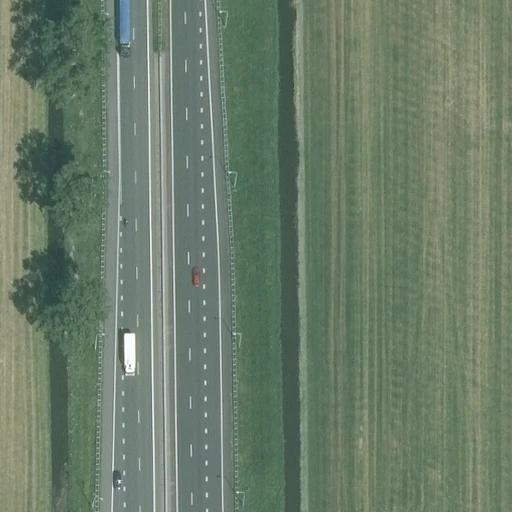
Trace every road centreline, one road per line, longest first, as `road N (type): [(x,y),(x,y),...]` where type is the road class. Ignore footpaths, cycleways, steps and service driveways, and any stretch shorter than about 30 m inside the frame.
road 1 (motorway): [(192,511),(184,0)]
road 2 (motorway): [(134,0),(139,511)]
